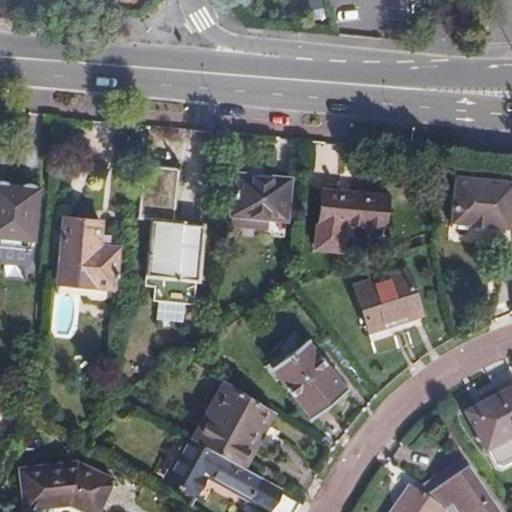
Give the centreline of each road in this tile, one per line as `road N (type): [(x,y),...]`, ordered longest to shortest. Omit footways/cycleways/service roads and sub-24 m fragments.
road 1 (primary): [(249,75),(324,102),(511,117)]
road 2 (residential): [(511,338),(451,363),(406,395),(348,459),(318,511)]
road 3 (primary): [(249,75),(0,57)]
road 4 (primary): [(511,77),(333,74)]
road 5 (residential): [(333,74),(227,45),(192,19),(188,0)]
